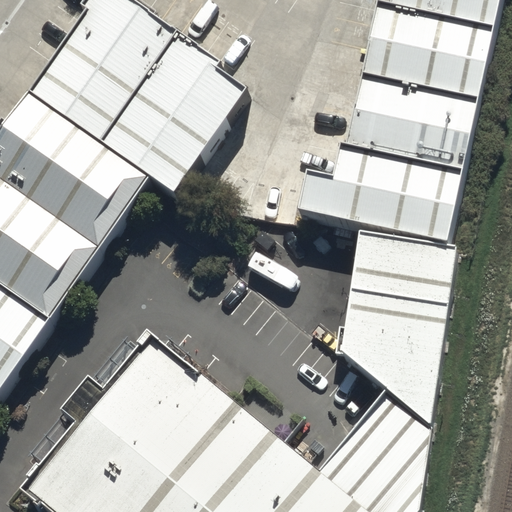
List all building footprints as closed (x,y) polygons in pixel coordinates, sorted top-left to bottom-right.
[(128,0),(56,0),(9,70),(127,150),(157,171),(228,67),(128,0)] [(418,220),(467,7),(435,0),(354,0),(318,159),(296,154),(288,190),(418,220)] [(0,83),(0,273),(29,293),(127,150),(9,70),(0,83)] [(415,403),(439,229),(340,213),(323,330),(415,403)] [(0,273),(0,335),(29,293),(0,273)] [(385,511),(138,312),(8,465),(64,511),(385,511)]
